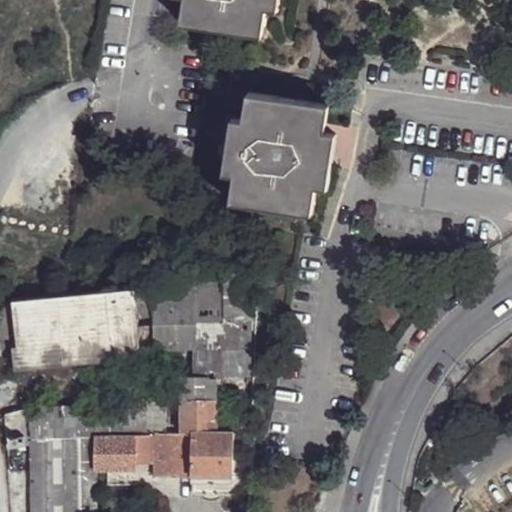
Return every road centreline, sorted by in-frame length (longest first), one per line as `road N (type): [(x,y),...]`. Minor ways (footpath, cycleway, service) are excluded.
road 1 (tertiary): [(448,341),(403,382),(380,424),(357,511)]
road 2 (tertiary): [(393,511),(408,425),(448,341)]
